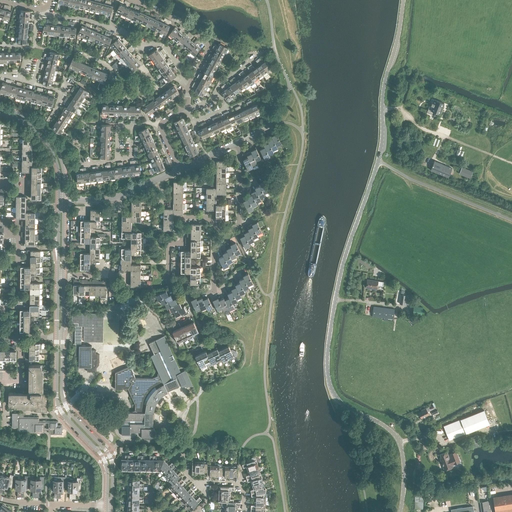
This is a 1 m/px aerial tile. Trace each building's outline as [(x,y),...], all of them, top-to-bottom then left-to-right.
[(121,14),(125,6),(120,3),(116,12),(121,14)] [(125,6),(121,14),(126,17),(130,8),(128,7),(129,5),(126,4),(125,6)] [(135,11),(130,8),(126,17),(131,19),(135,11)] [(135,11),(131,19),(136,21),(137,20),(140,13),(135,11)] [(140,13),(137,20),(141,23),(145,14),(140,12),(140,13)] [(150,16),(145,14),(141,23),(146,25),(150,16)] [(151,27),(155,19),(150,16),(146,25),(151,27)] [(156,30),(160,21),(155,19),(151,27),(156,30)] [(160,21),(156,30),(161,32),(165,23),(160,21)] [(165,23),(161,32),(166,34),(170,26),(165,23)] [(82,38),(87,28),(82,25),(77,36),(82,38)] [(173,38),(179,31),(175,27),(169,34),(173,38)] [(88,38),(92,30),(87,28),(82,38),(87,40),(88,38)] [(181,29),(179,31),(173,38),(177,41),(183,34),(181,32),(182,30),(181,29)] [(93,41),(97,32),(92,30),(88,38),(93,41)] [(97,32),(93,41),(98,43),(102,34),(97,32)] [(102,34),(98,43),(103,45),(107,36),(108,34),(106,33),(105,35),(102,34)] [(186,36),(183,34),(177,41),(182,45),(188,38),(189,36),(187,34),(186,36)] [(107,36),(103,45),(108,47),(112,39),(107,36)] [(188,38),(182,45),(186,48),(192,41),(188,38)] [(115,49),(122,43),(118,39),(111,45),(115,49)] [(122,43),(115,49),(113,50),(117,54),(125,47),(123,44),(125,43),(124,41),(122,43)] [(192,41),(186,48),(189,51),(187,53),(188,54),(196,45),(197,43),(195,41),(194,43),(192,41)] [(220,43),(217,48),(225,53),(228,48),(220,43)] [(196,45),(188,54),(189,55),(189,54),(192,57),(194,55),(200,48),(196,45)] [(125,47),(117,54),(116,54),(120,59),(122,57),(129,51),(131,50),(129,48),(127,49),(125,47)] [(225,53),(217,48),(214,53),(222,57),(225,53)] [(153,59),(160,54),(157,49),(149,55),(153,59)] [(132,55),(129,51),(122,57),(125,61),(132,55)] [(23,58),(24,56),(24,52),(15,52),(15,62),(20,62),(20,58),(23,58)] [(222,57),(214,53),(212,58),(220,62),(222,57)] [(163,58),(160,54),(153,59),(156,64),(163,58)] [(132,55),(125,61),(129,65),(136,59),(132,55)] [(75,70),(79,61),(73,58),(69,67),(75,70)] [(163,58),(156,64),(159,68),(166,63),(163,58)] [(220,62),(212,58),(209,63),(217,67),(220,62)] [(139,64),(136,59),(129,65),(132,69),(130,72),(132,74),(137,70),(135,67),(139,64)] [(261,60),(260,62),(261,64),(267,72),(272,68),(266,61),(263,63),(261,60)] [(85,64),(79,61),(75,70),(81,72),(85,64)] [(169,67),(166,63),(159,68),(162,73),(169,67)] [(209,63),(207,67),(215,72),(217,67),(209,63)] [(90,66),(85,64),(81,72),(87,75),(90,66)] [(267,72),(261,64),(257,67),(263,75),(267,72)] [(96,69),(90,66),(87,75),(92,77),(96,69)] [(173,72),(169,67),(162,73),(165,77),(173,72)] [(215,72),(207,67),(204,72),(205,73),(212,76),(215,72)] [(263,75),(257,67),(253,71),(259,78),(263,75)] [(102,71),(96,69),(92,77),(98,80),(102,71)] [(108,74),(102,71),(98,80),(104,82),(107,76),(108,74)] [(253,71),(249,74),(254,81),(259,78),(253,71)] [(173,72),(165,77),(165,78),(168,81),(168,82),(176,76),(173,72)] [(205,73),(203,77),(211,82),(213,77),(212,76),(205,73)] [(254,81),(249,74),(244,77),(250,85),(254,81)] [(203,77),(200,82),(208,86),(211,82),(203,77)] [(250,85),(244,77),(240,80),(244,87),(245,88),(250,85)] [(239,79),(235,83),(240,90),(244,87),(240,80),(239,79)] [(200,82),(197,87),(205,91),(208,86),(200,82)] [(240,90),(235,83),(230,86),(236,93),(240,90)] [(77,92),(85,97),(88,91),(81,86),(77,92)] [(169,89),(174,97),(179,93),(177,90),(174,86),(169,89)] [(236,93),(230,86),(226,89),(232,97),(236,93)] [(18,87),(16,96),(15,98),(20,100),(23,88),(18,87)] [(205,91),(197,87),(195,92),(203,96),(205,91)] [(23,88),(20,100),(26,101),(26,99),(29,90),(23,88)] [(169,89),(164,93),(169,100),(174,97),(169,89)] [(232,97),(226,89),(222,93),(227,100),(232,97)] [(77,92),(74,97),(81,102),(85,97),(77,92)] [(52,109),(55,98),(51,97),(52,95),(52,96),(53,94),(50,93),(49,96),(47,105),(46,108),(52,109)] [(164,93),(159,97),(164,104),(169,100),(164,93)] [(74,97),(70,103),(78,107),(81,102),(74,97)] [(159,97),(153,100),(159,108),(164,104),(159,97)] [(434,116),(436,112),(440,114),(444,103),(432,98),(430,102),(432,103),(428,113),(434,115),(434,116)] [(159,108),(153,100),(148,104),(153,111),(159,108)] [(70,103),(67,108),(73,112),(74,113),(78,107),(70,103)] [(153,111),(148,104),(143,108),(148,115),(153,111)] [(251,107),(255,115),(261,113),(257,104),(251,107)] [(141,106),(134,106),(134,115),(140,115),(140,116),(144,116),(141,109),(141,106)] [(73,112),(67,108),(66,107),(62,112),(70,117),(73,112)] [(255,115),(251,107),(246,110),(249,118),(255,115)] [(240,109),(239,110),(244,121),(249,118),(246,110),(242,112),(240,109)] [(238,114),(234,115),(238,123),(244,121),(239,110),(236,111),(238,114)] [(62,112),(59,118),(67,123),(70,117),(62,112)] [(238,123),(234,115),(228,118),(232,126),(238,123)] [(59,118),(56,123),(63,128),(67,123),(59,118)] [(185,124),(182,118),(174,122),(177,128),(185,124)] [(228,118),(223,120),(226,128),(226,129),(232,126),(228,118)] [(226,128),(223,120),(222,119),(217,122),(220,130),(226,128)] [(220,130),(217,122),(211,125),(215,133),(220,130)] [(63,128),(56,123),(52,128),(60,133),(63,128)] [(185,124),(177,128),(180,133),(188,130),(186,126),(185,124)] [(215,133),(211,125),(205,127),(209,136),(215,133)] [(209,136),(205,127),(199,130),(203,138),(209,136)] [(141,137),(150,133),(147,128),(139,132),(141,137)] [(190,135),(188,130),(180,133),(182,139),(190,135)] [(150,133),(141,137),(144,142),(152,138),(150,133)] [(279,135),(278,135),(277,134),(272,136),(273,138),(277,146),(282,144),(280,140),(281,139),(279,135)] [(190,135),(182,139),(185,145),(193,141),(190,135)] [(154,143),(152,138),(144,142),(146,147),(154,143)] [(278,148),(277,146),(273,138),(268,140),(269,143),(273,150),(273,151),(278,148)] [(193,141),(185,145),(187,150),(196,147),(193,141)] [(154,143),(146,147),(148,151),(147,152),(151,150),(156,148),(157,148),(154,143)] [(273,150),(269,143),(264,145),(265,147),(267,151),(269,155),(274,153),(273,151),(273,150)] [(196,147),(187,150),(190,157),(198,153),(196,147)] [(267,151),(265,147),(260,149),(265,160),(270,157),(269,155),(267,151)] [(151,150),(147,152),(150,157),(158,153),(156,148),(151,150)] [(254,157),(256,161),(261,159),(256,148),(251,151),(252,153),(254,157)] [(254,157),(252,153),(251,151),(248,152),(248,153),(247,154),(248,158),(250,161),(253,168),(258,166),(256,161),(254,157)] [(160,158),(158,153),(150,157),(152,162),(160,158)] [(163,163),(160,158),(152,162),(154,167),(163,163)] [(250,161),(248,158),(243,160),(247,168),(248,170),(253,168),(250,161)] [(133,161),(134,174),(135,174),(141,174),(140,165),(135,165),(135,163),(135,160),(133,161)] [(431,169),(448,176),(451,168),(435,161),(431,169)] [(128,175),(127,166),(123,167),(122,164),(123,164),(123,162),(120,162),(122,176),(128,175)] [(165,168),(163,163),(154,167),(157,172),(165,168)] [(97,166),(95,167),(97,180),(103,180),(102,171),(98,171),(97,169),(98,169),(97,166)] [(91,181),(90,172),(85,173),(85,171),(85,168),(83,168),(84,182),(91,181)] [(462,168),(460,172),(465,173),(464,175),(470,177),(472,172),(462,168)] [(269,191),(266,186),(269,185),(266,180),(259,183),(260,186),(262,190),(262,189),(264,194),(269,191)] [(262,190),(260,186),(255,188),(256,190),(258,194),(260,198),(265,196),(264,194),(262,189),(262,190)] [(226,188),(217,188),(217,197),(222,197),(222,194),(226,194),(226,188)] [(258,194),(256,190),(251,192),(252,195),(254,198),(256,203),(261,200),(260,198),(258,194)] [(254,198),(252,195),(247,197),(248,199),(250,203),(252,207),(257,205),(256,203),(254,198)] [(250,203),(248,199),(243,201),(248,212),(253,209),(252,207),(250,203)] [(257,222),(252,224),(257,234),(262,232),(257,222)] [(258,237),(257,234),(252,224),(247,226),(249,231),(253,239),(258,237)] [(254,241),(253,239),(249,231),(244,233),(245,235),(249,243),(254,241)] [(250,245),(249,243),(245,235),(240,238),(245,248),(250,245)] [(231,245),(232,247),(236,255),(240,253),(238,248),(240,248),(237,242),(233,244),(231,245)] [(236,255),(232,247),(227,249),(228,251),(232,259),(237,257),(236,255)] [(232,259),(228,251),(223,253),(224,256),(228,264),(233,261),(232,259)] [(228,264),(224,256),(219,258),(224,268),(229,266),(228,264)] [(244,278),(248,286),(253,284),(248,273),(243,276),(244,278)] [(248,286),(244,278),(239,280),(240,282),(244,290),(249,288),(248,286)] [(366,287),(376,289),(377,285),(382,286),(383,282),(367,279),(366,287)] [(244,290),(240,282),(236,285),(237,287),(240,295),(245,293),(244,290)] [(241,297),(240,295),(237,287),(231,289),(232,291),(236,299),(241,297)] [(160,300),(168,296),(166,291),(156,295),(158,301),(160,300)] [(236,299),(232,291),(228,294),(230,298),(232,304),(237,301),(236,299)] [(399,303),(409,305),(410,296),(406,295),(407,293),(405,293),(405,291),(402,291),(401,295),(400,294),(399,303)] [(168,296),(160,300),(163,305),(165,304),(173,300),(171,295),(168,296)] [(207,308),(203,300),(202,297),(197,300),(201,308),(202,310),(207,308)] [(208,297),(203,300),(207,308),(208,310),(213,308),(208,297)] [(201,308),(197,300),(196,298),(191,300),(196,310),(201,308)] [(223,308),(219,300),(218,298),(213,300),(218,311),(223,308)] [(224,298),(219,300),(223,308),(224,311),(229,308),(225,300),(224,298)] [(232,304),(230,298),(225,300),(229,308),(230,310),(235,308),(232,304)] [(175,299),(173,300),(165,304),(167,308),(169,307),(177,303),(175,299)] [(180,302),(177,303),(169,307),(172,312),(174,311),(182,307),(180,302)] [(185,306),(182,307),(174,311),(176,316),(181,314),(182,316),(188,313),(187,311),(186,311),(185,308),(185,306)] [(371,316),(393,319),(394,309),(373,306),(371,316)] [(412,314),(421,315),(422,307),(413,306),(412,314)] [(72,313),(72,323),(75,323),(78,323),(78,326),(81,326),(84,326),(84,341),(91,341),(103,342),(103,320),(104,313),(92,313),(89,313),(88,313),(73,313),(72,313)] [(188,324),(194,336),(199,334),(194,322),(188,324)] [(72,323),(72,326),(74,326),(75,326),(75,344),(81,344),(81,326),(78,326),(78,323),(75,323),(72,323)] [(194,336),(188,324),(183,327),(189,339),(194,336)] [(189,339),(183,327),(178,329),(184,341),(189,339)] [(184,341),(178,329),(173,331),(178,344),(184,341)] [(182,386),(193,386),(192,386),(186,371),(186,370),(181,372),(164,336),(149,343),(154,354),(151,355),(158,370),(158,375),(152,378),(135,378),(133,373),(134,373),(130,365),(115,372),(115,389),(123,389),(123,388),(128,389),(135,404),(135,410),(131,412),(122,412),(122,415),(114,415),(114,426),(122,426),(122,435),(130,435),(130,432),(141,432),(141,438),(142,438),(142,437),(158,438),(153,426),(153,413),(154,413),(154,411),(155,409),(155,406),(156,404),(157,402),(158,400),(159,399),(161,397),(162,395),(164,394),(166,393),(168,392),(168,391),(179,386),(182,386)] [(97,371),(97,364),(99,364),(99,354),(96,354),(96,350),(92,350),(92,345),(75,345),(75,356),(79,356),(79,367),(87,367),(87,371),(97,371)] [(223,348),(229,360),(234,358),(229,345),(223,348)] [(223,361),(219,350),(218,348),(212,351),(218,363),(223,361)] [(229,360),(223,348),(219,350),(223,361),(224,363),(229,360)] [(211,363),(207,353),(206,351),(201,353),(206,366),(211,363)] [(218,363),(212,351),(207,353),(211,363),(212,365),(218,363)] [(206,366),(201,353),(195,356),(201,368),(206,366)] [(42,385),(42,378),(43,378),(43,375),(42,375),(42,369),(41,369),(41,365),(29,365),(29,370),(31,370),(30,395),(14,394),(14,393),(9,393),(9,404),(13,404),(13,407),(36,408),(36,412),(47,412),(47,395),(42,395),(42,389),(43,389),(43,385),(42,385)] [(422,410),(419,412),(421,418),(429,414),(428,411),(430,410),(430,409),(436,406),(434,403),(433,403),(433,405),(426,408),(422,410)] [(444,426),(449,440),(490,424),(484,410),(444,426)] [(18,433),(29,433),(44,433),(44,422),(39,422),(39,417),(24,417),(24,413),(12,413),(12,428),(18,428),(18,433)] [(62,425),(58,425),(58,421),(49,421),(49,430),(49,433),(50,434),(62,434),(62,425)] [(478,435),(470,438),(474,447),(482,444),(478,435)] [(452,465),(460,462),(456,451),(449,453),(451,457),(449,458),(447,452),(441,455),(443,462),(442,462),(445,470),(452,467),(452,465)] [(157,456),(153,456),(153,472),(159,472),(164,460),(157,460),(157,456)] [(256,463),(255,458),(255,457),(251,458),(251,459),(249,460),(250,462),(242,464),(243,467),(247,466),(248,470),(259,467),(257,462),(256,463)] [(163,476),(174,464),(172,462),(169,465),(164,460),(159,472),(163,476)] [(200,473),(200,461),(193,461),(192,476),(195,476),(195,473),(200,473)] [(207,476),(208,465),(208,462),(200,461),(200,473),(204,473),(204,476),(207,476)] [(174,464),(163,476),(167,480),(175,472),(173,470),(176,467),(174,464)] [(215,477),(215,465),(210,465),(208,465),(207,476),(207,480),(210,480),(210,477),(215,477)] [(225,466),(222,466),(222,480),(225,480),(225,477),(230,477),(230,466),(225,466)] [(259,467),(248,470),(249,474),(246,475),(247,478),(261,474),(259,467)] [(177,480),(183,474),(181,471),(178,474),(175,472),(167,480),(171,485),(177,480)] [(6,476),(0,493),(3,494),(5,487),(7,488),(8,486),(12,487),(14,475),(10,474),(9,477),(6,476)] [(262,477),(261,474),(247,478),(248,482),(251,481),(252,484),(263,481),(262,477)] [(14,475),(12,487),(16,488),(16,489),(18,489),(18,496),(21,497),(21,479),(18,479),(18,475),(14,475)] [(25,479),(21,479),(21,497),(24,497),(24,489),(26,490),(26,488),(29,488),(29,476),(25,476),(25,479)] [(40,479),(36,479),(36,497),(39,497),(39,490),(41,490),(41,488),(44,489),(44,476),(40,476),(40,479)] [(58,498),(58,480),(55,480),(55,477),(51,477),(50,489),(53,489),(53,490),(55,491),(55,498),(58,498)] [(58,477),(58,480),(58,498),(61,498),(61,491),(63,491),(63,489),(65,489),(66,477),(58,477)] [(77,481),(73,481),(73,498),(76,499),(76,491),(78,491),(78,490),(81,490),(81,478),(77,477),(77,481)] [(177,480),(171,485),(168,488),(172,492),(184,481),(182,479),(179,482),(177,480)] [(184,481),(172,492),(177,497),(185,489),(183,487),(186,484),(184,481)] [(265,488),(264,486),(265,486),(263,481),(252,484),(254,489),(251,490),(252,493),(266,490),(267,490),(266,488),(265,488)] [(185,489),(177,497),(181,501),(193,490),(191,488),(187,491),(185,489)] [(193,490),(181,501),(186,506),(194,498),(192,496),(195,493),(193,490)] [(266,496),(266,493),(267,493),(267,490),(266,490),(252,493),(251,496),(255,496),(254,500),(266,501),(266,496)] [(415,509),(423,509),(424,493),(416,492),(415,509)] [(230,495),(219,494),(219,502),(222,502),(226,502),(233,502),(233,499),(230,499),(230,495)] [(511,511),(511,495),(494,498),(496,511),(511,511)] [(194,498),(186,506),(190,511),(202,499),(199,497),(196,500),(194,498)] [(490,511),(488,500),(480,502),(481,511),(490,511)]
